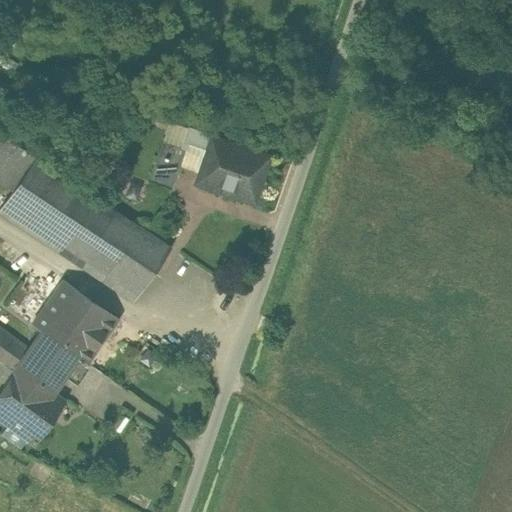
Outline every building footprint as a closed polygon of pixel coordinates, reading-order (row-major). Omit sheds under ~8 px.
[(170,121),(163,140),(186,148),(187,144),(182,142),(187,127),(170,121)] [(187,144),(207,150),(212,136),(213,137),(214,134),(211,133),(211,132),(208,131),(207,132),(188,126),(187,127),(182,142),(187,144)] [(171,247),(0,133),(0,181),(12,190),(0,207),(0,210),(134,300),(171,247)] [(207,150),(199,171),(196,183),(246,200),(253,182),(260,185),(270,156),(213,137),(212,136),(207,150)] [(163,140),(153,168),(176,176),(180,164),(186,148),(163,140)] [(207,150),(187,144),(186,148),(180,164),(199,171),(207,150)] [(176,176),(153,168),(149,180),(172,188),(176,176)] [(172,188),(149,180),(147,187),(169,195),(172,188)] [(118,318),(64,279),(20,341),(0,326),(0,360),(14,371),(18,366),(53,390),(77,356),(87,363),(118,318)] [(53,390),(18,366),(14,371),(0,391),(0,418),(35,444),(66,399),(53,390)]
